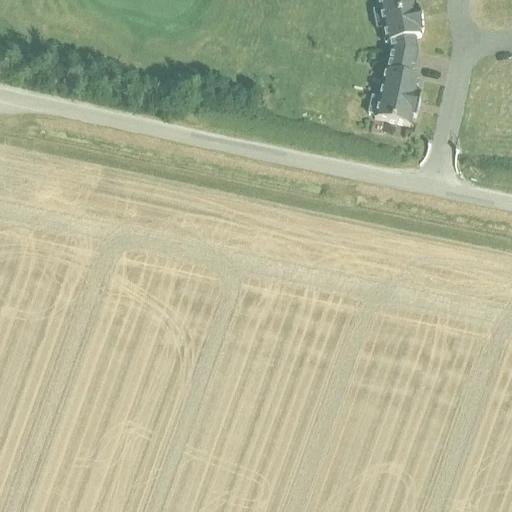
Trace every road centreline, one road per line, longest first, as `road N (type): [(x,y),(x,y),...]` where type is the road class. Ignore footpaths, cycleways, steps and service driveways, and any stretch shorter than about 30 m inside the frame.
road 1 (unclassified): [(433,188),(0,96)]
road 2 (unclassified): [(433,188),(463,48)]
